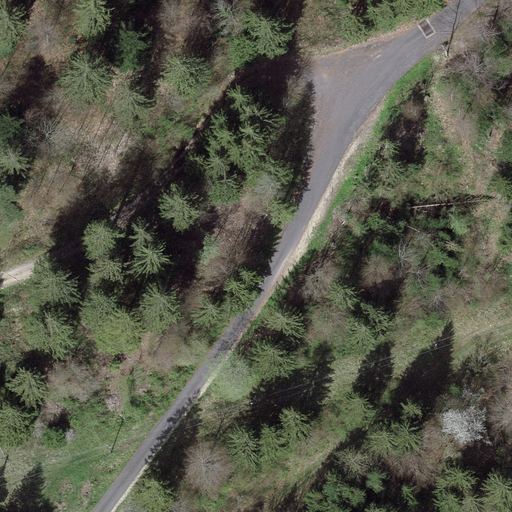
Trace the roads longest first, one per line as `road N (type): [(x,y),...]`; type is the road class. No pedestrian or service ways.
road 1 (track): [(149,511),(434,57),(480,0)]
road 2 (track): [(360,175),(343,63),(211,130),(102,241),(0,274)]
